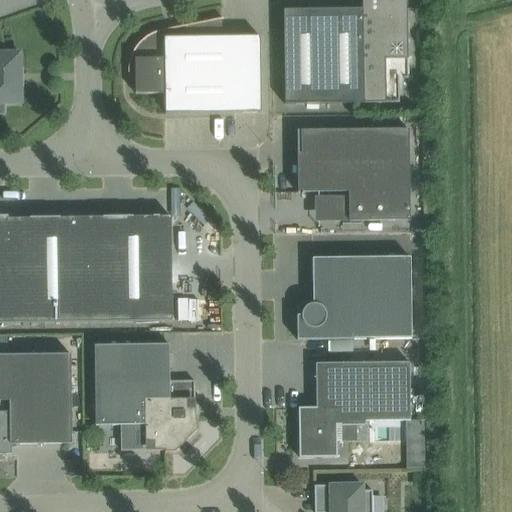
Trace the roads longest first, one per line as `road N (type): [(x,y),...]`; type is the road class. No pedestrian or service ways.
road 1 (residential): [(5,511),(201,506),(226,494),(248,457),(241,189),(229,173),(92,164)]
road 2 (unclassified): [(92,164),(85,0)]
